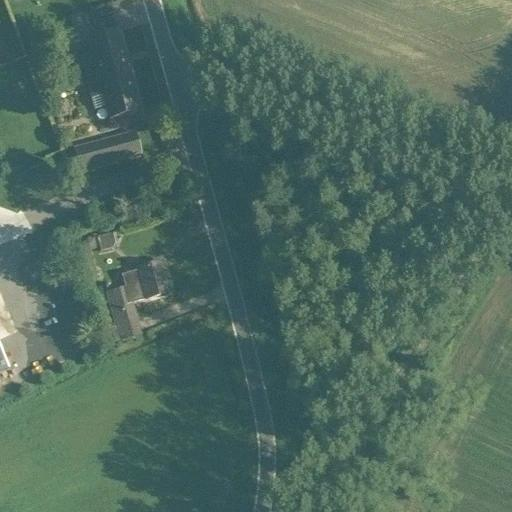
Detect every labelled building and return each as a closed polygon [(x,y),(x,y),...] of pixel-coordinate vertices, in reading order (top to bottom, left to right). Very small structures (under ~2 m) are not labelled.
[(91,54),(79,57),(91,100),(102,96),(107,112),(109,121),(121,118),(140,112),(118,31),(99,36),(87,39),(91,54)] [(81,172),(121,161),(140,156),(134,133),(74,149),(81,172)] [(112,250),(116,244),(113,234),(97,238),(101,252),(112,250)] [(163,263),(143,268),(137,269),(137,271),(121,275),(125,287),(107,292),(120,340),(140,335),(131,304),(171,293),(163,263)] [(108,318),(103,298),(95,300),(100,320),(108,318)]
